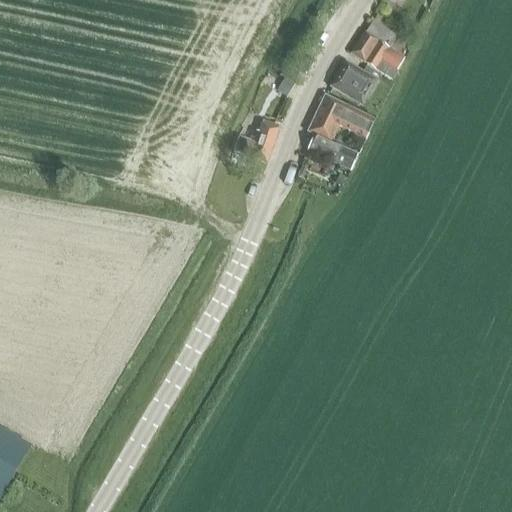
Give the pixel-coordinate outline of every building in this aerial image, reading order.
[(395,37),(372,22),(364,34),(363,34),(349,55),(374,71),(374,70),(391,81),(404,60),(388,49),(395,37)] [(356,72),(343,64),(328,88),(362,107),(377,82),(376,82),(379,76),(365,67),(363,70),(358,67),(356,72)] [(277,93),(286,98),(294,84),(286,79),(277,93)] [(365,141),(374,122),(324,98),(306,133),(313,136),(305,152),(350,173),(358,156),(339,147),(338,149),(328,144),(336,127),(365,141)] [(266,165),(278,128),(261,123),(258,134),(255,133),(252,140),(238,135),(231,153),(266,165)] [(341,188),(346,180),(339,176),(334,184),(341,188)] [(0,511),(0,498),(29,448),(0,431),(0,511)]
